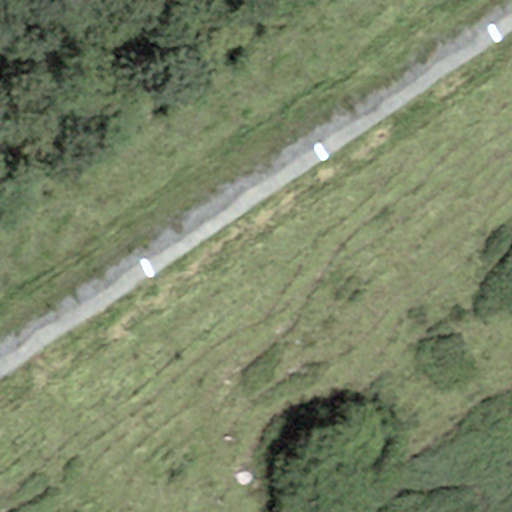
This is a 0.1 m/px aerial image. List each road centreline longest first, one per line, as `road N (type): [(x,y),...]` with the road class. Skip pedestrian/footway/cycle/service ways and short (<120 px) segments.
road 1 (primary): [(0,325),(474,0)]
road 2 (track): [(0,323),(469,0)]
